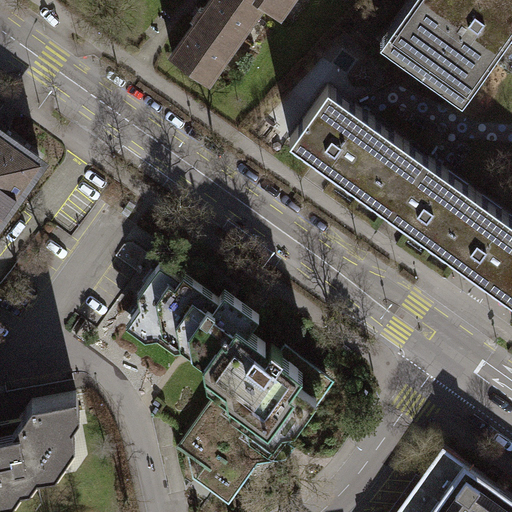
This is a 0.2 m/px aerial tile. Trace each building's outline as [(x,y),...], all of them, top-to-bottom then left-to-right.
[(264,1),(262,0),(211,0),(206,7),(202,6),(193,17),(196,20),(173,53),(208,78),(264,1)] [(262,0),(264,1),(280,12),(289,0),(262,0)] [(511,0),(412,0),(391,30),(468,85),(511,22),(511,0)] [(289,137),(365,191),(404,137),(328,83),(289,137)] [(0,126),(0,213),(41,156),(0,126)] [(365,191),(437,243),(476,189),(404,137),(365,191)] [(492,282),(511,295),(511,293),(511,214),(476,189),(437,243),(492,282)] [(191,339),(216,357),(217,357),(241,323),(248,328),(259,312),(226,288),(220,296),(184,271),(181,276),(161,261),(146,281),(153,286),(131,317),(157,335),(162,328),(186,346),(191,339)] [(270,344),(248,328),(241,323),(217,357),(216,357),(207,370),(224,383),(179,446),(205,464),(197,475),(217,489),(218,488),(227,495),(275,430),(280,434),(281,433),(285,436),(328,377),(286,347),(284,349),(273,341),(270,344)] [(0,498),(14,496),(12,486),(30,483),(28,473),(57,468),(55,460),(68,442),(76,440),(71,412),(81,411),(77,390),(32,398),(22,413),(0,417),(0,498)] [(406,495),(393,511),(511,511),(511,491),(443,442),(406,495)]
